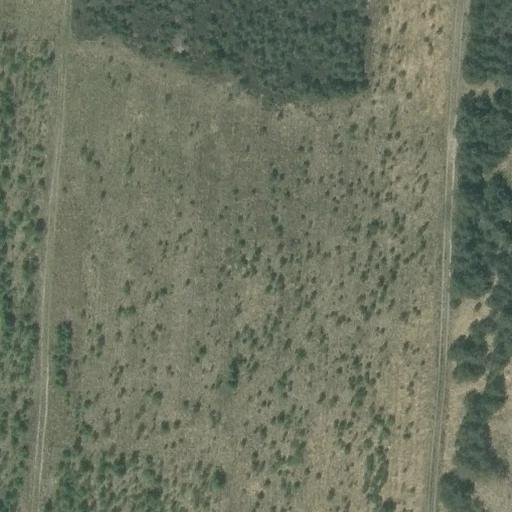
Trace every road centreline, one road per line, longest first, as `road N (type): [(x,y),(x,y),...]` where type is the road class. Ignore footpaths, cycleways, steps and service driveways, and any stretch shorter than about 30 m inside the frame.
road 1 (track): [(53,0),(19,511)]
road 2 (track): [(464,0),(433,511)]
